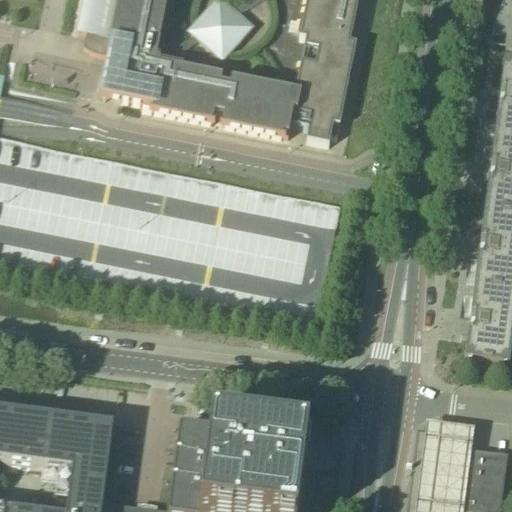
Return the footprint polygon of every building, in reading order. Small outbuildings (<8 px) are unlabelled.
[(352,75),(350,74),(355,50),(348,48),(358,0),(85,0),(78,37),(86,38),(83,53),(84,54),(87,56),(90,57),(93,59),(96,60),(99,60),(103,61),(106,61),(106,58),(111,59),(101,106),(212,128),(213,121),(222,123),(221,130),(286,143),(289,132),(307,136),(305,147),(327,152),(329,144),(335,145),(347,86),(349,87),(352,75)] [(504,52),(511,52),(511,0),(510,0),(509,13),(500,11),(492,35),(506,37),(504,52)] [(502,98),(500,114),(496,114),(492,143),(511,145),(511,69),(502,68),(498,97),(502,98)] [(511,145),(492,143),(488,172),(492,172),(490,189),(486,188),(482,218),(511,221),(511,145)] [(480,264),(476,264),(472,293),(511,297),(511,221),(482,218),(478,247),(482,248),(480,264)] [(511,297),(472,293),(472,297),(469,322),(472,323),(470,339),(466,338),(463,368),(507,374),(511,333),(511,297)] [(296,511),(305,449),(178,432),(167,511),(117,511),(101,510),(111,434),(0,419),(0,511),(296,511)] [(499,511),(505,463),(466,457),(457,511),(499,511)]
